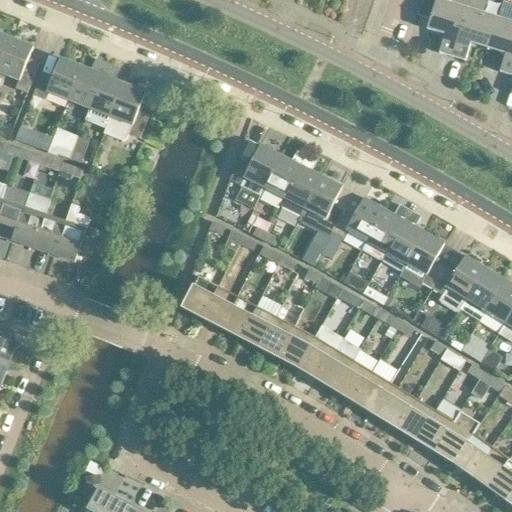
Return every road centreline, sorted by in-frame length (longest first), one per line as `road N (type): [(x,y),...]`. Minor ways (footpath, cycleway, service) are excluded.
road 1 (tertiary): [(67,1),(300,106),(511,222)]
road 2 (residential): [(406,486),(170,353)]
road 3 (residential): [(232,511),(156,469),(138,448),(137,422),(170,353)]
road 4 (tertiary): [(370,73),(214,0)]
road 5 (residential): [(0,460),(60,307)]
road 6 (tertiary): [(511,155),(370,73)]
